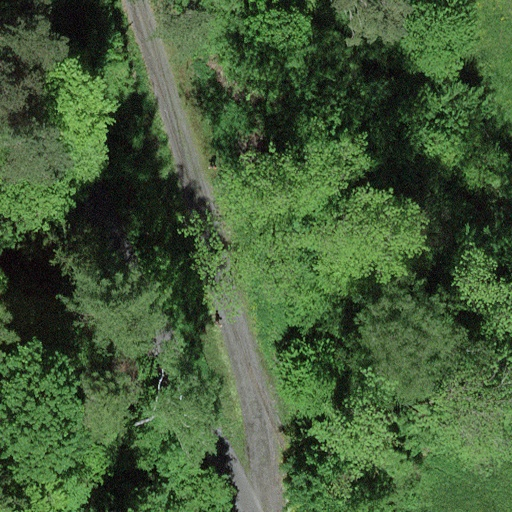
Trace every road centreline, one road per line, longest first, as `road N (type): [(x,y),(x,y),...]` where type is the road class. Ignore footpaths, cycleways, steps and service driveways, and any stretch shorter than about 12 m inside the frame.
road 1 (unclassified): [(49,0),(89,125),(250,511)]
road 2 (track): [(266,511),(266,411),(142,0)]
